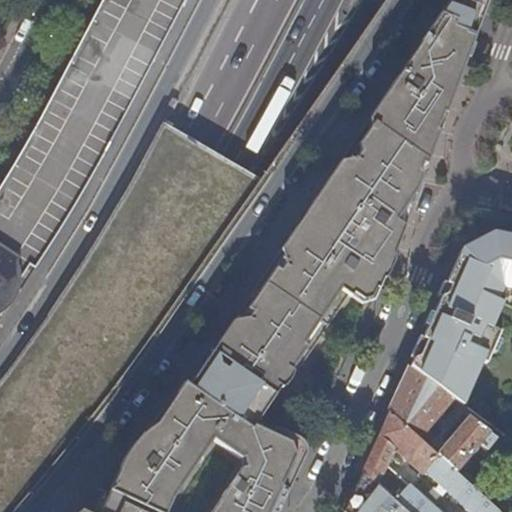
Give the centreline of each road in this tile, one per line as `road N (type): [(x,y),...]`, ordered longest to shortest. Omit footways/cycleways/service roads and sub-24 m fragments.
road 1 (secondary): [(32,511),(85,452),(399,0)]
road 2 (motorway): [(0,496),(258,176),(375,0)]
road 3 (motorway): [(0,494),(235,163),(324,0)]
road 4 (motorway): [(269,0),(109,273),(0,426)]
road 5 (secondary): [(212,0),(119,179),(45,304),(0,362)]
road 6 (residential): [(456,188),(305,511)]
